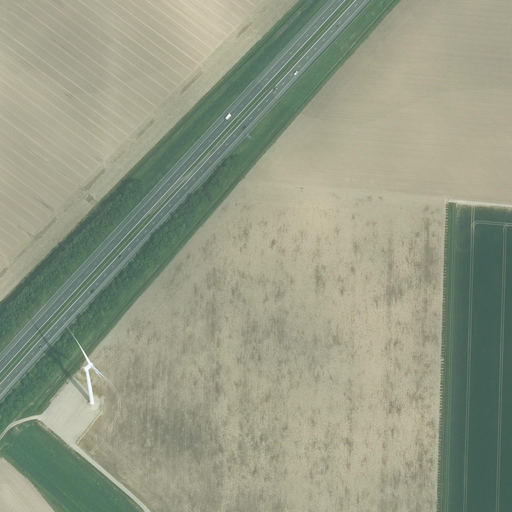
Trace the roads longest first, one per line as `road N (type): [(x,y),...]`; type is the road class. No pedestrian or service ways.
road 1 (motorway): [(0,391),(361,0)]
road 2 (motorway): [(340,0),(0,367)]
road 3 (track): [(0,317),(99,215)]
